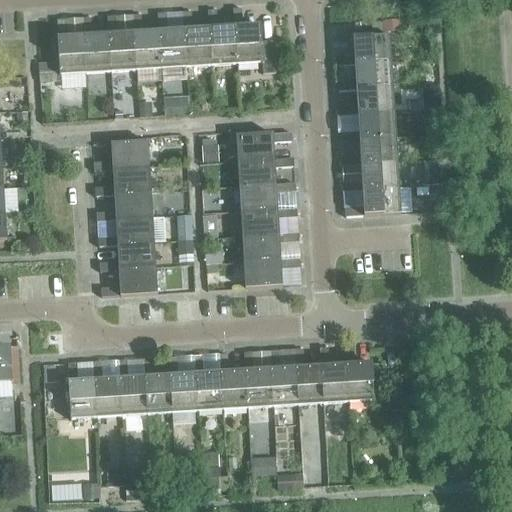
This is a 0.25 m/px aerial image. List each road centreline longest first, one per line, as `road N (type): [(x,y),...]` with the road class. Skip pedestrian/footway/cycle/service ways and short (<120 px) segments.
road 1 (residential): [(0,312),(71,308),(81,336),(324,322)]
road 2 (residential): [(321,250),(310,0)]
road 3 (residential): [(324,322),(511,312)]
